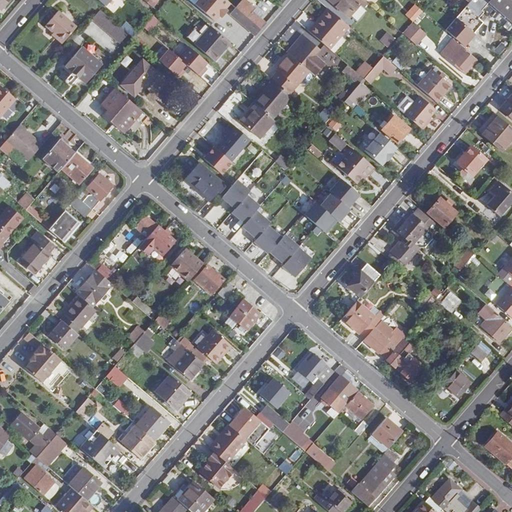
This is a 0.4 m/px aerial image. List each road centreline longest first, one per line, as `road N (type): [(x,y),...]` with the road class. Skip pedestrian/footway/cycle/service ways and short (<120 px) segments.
road 1 (residential): [(511,59),(294,310)]
road 2 (residential): [(294,310),(120,511)]
road 3 (residential): [(144,179),(299,0)]
road 4 (residential): [(0,346),(144,179)]
road 5 (residential): [(446,442),(294,310)]
road 6 (residential): [(294,310),(144,179)]
road 7 (residential): [(144,179),(0,55)]
